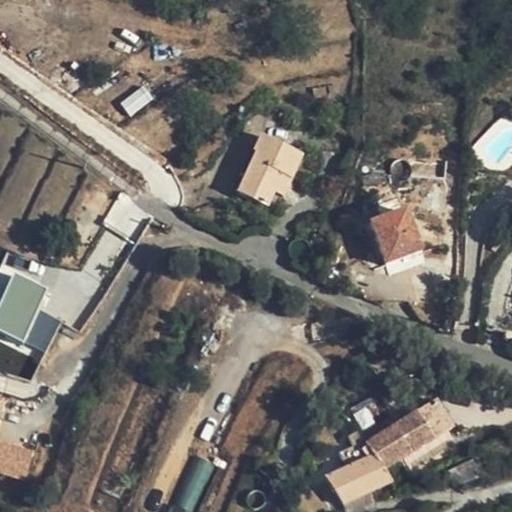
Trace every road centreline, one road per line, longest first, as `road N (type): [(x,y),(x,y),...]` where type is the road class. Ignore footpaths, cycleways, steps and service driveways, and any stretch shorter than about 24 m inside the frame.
road 1 (residential): [(141,201),(209,247),(511,371)]
road 2 (unknown): [(141,201),(45,399),(41,431)]
